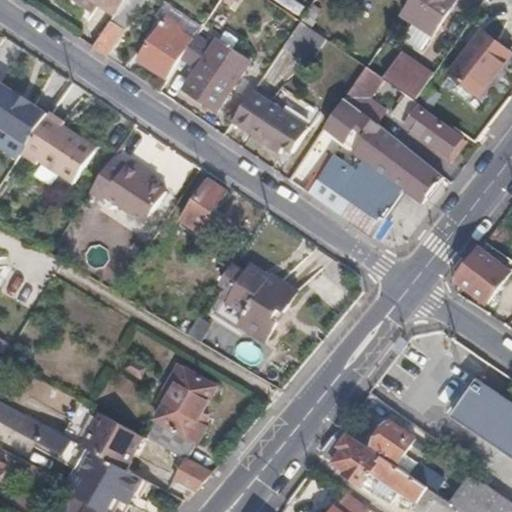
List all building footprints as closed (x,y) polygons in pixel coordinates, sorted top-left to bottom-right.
[(71,0),(93,15),(99,4),(93,0),(71,0)] [(126,0),(93,0),(99,4),(116,15),(126,0)] [(94,49),(106,57),(143,0),(126,0),(116,15),(94,49)] [(459,0),(413,0),(403,15),(416,24),(432,35),(434,36),(459,0)] [(156,16),(165,22),(168,18),(184,28),(182,32),(195,41),(198,36),(204,28),(165,2),(156,16)] [(301,22),(311,28),(316,20),(307,15),(301,22)] [(182,60),(195,41),(182,32),(181,32),(184,28),(168,18),(165,22),(138,61),(168,82),(182,60)] [(285,47),(311,65),(327,40),(311,28),(301,22),(285,47)] [(432,35),(416,24),(404,41),(420,52),(432,35)] [(511,54),(484,31),(450,73),(479,97),(511,55),(511,54)] [(185,91),(218,113),(251,63),(218,41),(214,47),(198,36),(195,41),(182,60),(198,71),(185,91)] [(418,98),(434,75),(403,54),(387,77),(418,98)] [(370,100),(385,78),(368,67),(347,99),(365,114),(378,124),(386,113),(370,100)] [(0,87),(0,132),(27,151),(49,119),(33,107),(29,112),(15,103),(18,98),(1,86),(0,87)] [(254,94),(234,123),(282,154),(286,148),(294,153),(311,129),(255,91),(254,94)] [(422,104),(417,100),(408,94),(394,115),(449,157),(462,139),(420,108),(422,104)] [(33,107),(18,98),(15,103),(29,112),(33,107)] [(357,125),(365,114),(347,99),(328,127),(346,140),(357,125)] [(434,190),(444,177),(378,124),(365,114),(357,125),(371,135),(356,154),(366,161),(407,192),(423,204),(434,190)] [(66,126),(51,115),(49,119),(27,151),(23,157),(39,167),(41,163),(75,186),(98,152),(63,130),(66,126)] [(305,190),(374,237),(379,230),(381,227),(397,206),(407,192),(366,161),(358,171),(331,153),(305,190)] [(129,170),(115,161),(92,195),(106,204),(109,199),(129,170)] [(129,170),(109,199),(147,225),(168,194),(142,177),(144,174),(132,165),(129,170)] [(199,174),(187,192),(198,199),(210,181),(199,174)] [(210,181),(198,199),(183,221),(200,233),(226,193),(210,181)] [(511,273),(481,250),(456,282),(486,305),(511,273)] [(236,265),(222,286),(234,293),(229,301),(248,315),(242,325),(248,329),(278,282),(270,277),(252,265),(248,272),(236,265)] [(278,282),(248,329),(268,342),(299,293),(282,283),(280,284),(278,282)] [(209,305),(190,335),(202,343),(221,313),(209,305)] [(491,366),(454,341),(447,351),(460,360),(445,382),(467,398),(479,381),(491,366)] [(159,419),(149,437),(189,459),(198,443),(199,443),(209,426),(206,424),(199,420),(203,413),(218,387),(186,369),(178,382),(172,379),(164,392),(171,396),(158,418),(159,419)] [(454,417),(511,457),(511,403),(479,381),(467,398),(454,417)] [(0,422),(65,457),(73,441),(0,402),(0,422)] [(102,412),(83,446),(93,452),(125,468),(143,434),(102,412)] [(210,417),(203,413),(199,420),(206,424),(210,417)] [(390,422),(373,446),(400,465),(417,441),(390,422)] [(343,431),(325,456),(347,473),(346,475),(362,487),(381,459),(347,436),(348,435),(343,431)] [(91,505),(103,511),(124,511),(143,478),(125,468),(93,452),(82,472),(77,469),(69,484),(70,485),(67,492),(91,505)] [(381,459),(362,487),(391,506),(401,493),(418,505),(430,488),(412,477),(383,457),(381,459)] [(178,479),(199,490),(213,472),(189,459),(178,479)] [(0,481),(8,466),(0,461),(0,481)] [(419,466),(412,477),(430,488),(437,494),(444,484),(419,466)] [(39,511),(40,511),(57,481),(34,469),(17,500),(39,511)] [(511,511),(511,504),(472,476),(453,504),(464,511),(511,511)] [(154,484),(140,511),(142,511),(176,511),(185,500),(154,484)] [(430,488),(418,505),(415,511),(417,511),(464,511),(453,504),(437,494),(430,488)] [(371,511),(347,495),(334,511),(371,511)]
